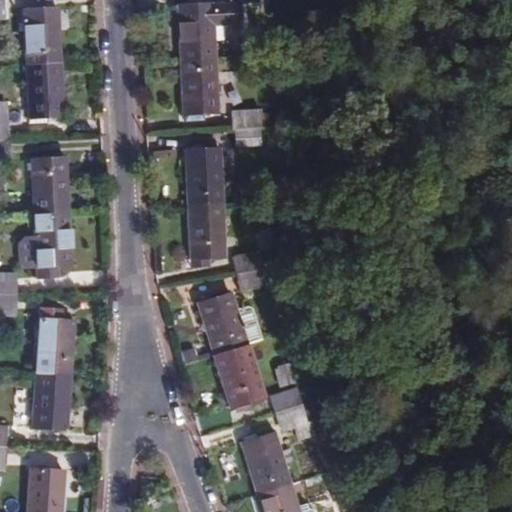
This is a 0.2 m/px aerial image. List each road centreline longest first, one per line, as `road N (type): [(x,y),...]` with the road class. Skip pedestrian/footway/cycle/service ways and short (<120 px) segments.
road 1 (residential): [(115,0),(142,385),(126,407),(124,435)]
road 2 (residential): [(203,511),(177,440),(124,435)]
